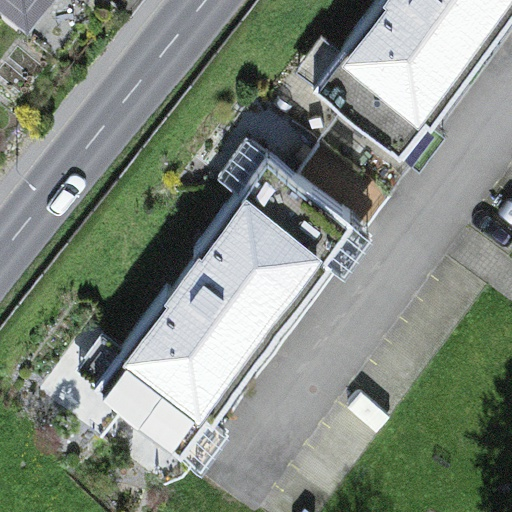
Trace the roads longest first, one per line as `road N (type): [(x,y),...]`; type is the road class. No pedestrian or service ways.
road 1 (residential): [(228,483),(511,91)]
road 2 (secondary): [(0,257),(207,0)]
